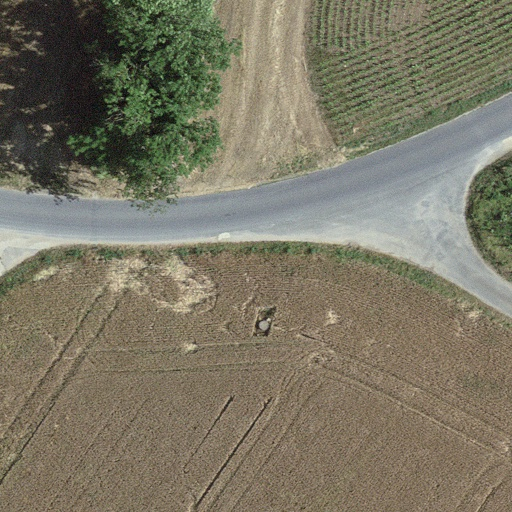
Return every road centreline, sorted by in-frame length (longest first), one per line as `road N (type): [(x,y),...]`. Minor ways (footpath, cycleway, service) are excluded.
road 1 (unclassified): [(511,122),(324,195),(222,215),(84,218),(0,206)]
road 2 (track): [(511,300),(429,255),(377,176)]
